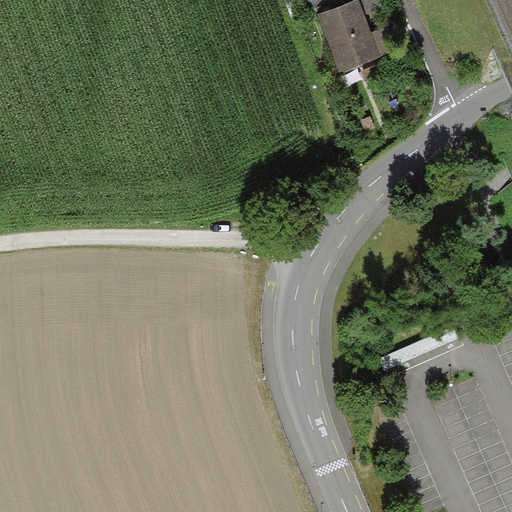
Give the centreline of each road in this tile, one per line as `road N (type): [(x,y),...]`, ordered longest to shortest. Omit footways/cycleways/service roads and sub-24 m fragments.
road 1 (tertiary): [(348,511),(308,414),(294,302),(316,246),(348,206),(454,118)]
road 2 (track): [(316,246),(80,236),(0,241)]
road 3 (residential): [(454,118),(405,0)]
